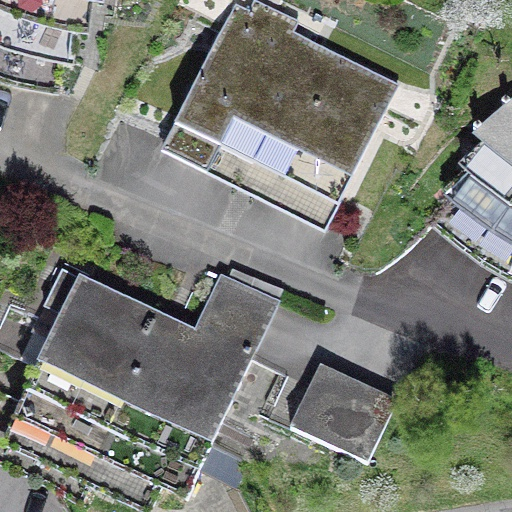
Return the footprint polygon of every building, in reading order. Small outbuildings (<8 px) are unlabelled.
[(73,64),(77,33),(6,0),(0,0),(0,32),(63,63),(73,64)] [(6,0),(77,33),(88,35),(91,8),(102,9),(103,0),(6,0)] [(169,141),(330,221),(397,86),(236,6),(169,141)] [(0,79),(58,93),(63,63),(0,32),(0,79)] [(462,166),(470,173),(511,192),(511,102),(477,137),(484,145),(462,166)] [(511,192),(470,173),(448,195),(456,203),(511,229),(511,192)] [(511,229),(456,203),(434,224),(460,247),(511,279),(511,229)] [(61,270),(20,359),(212,445),(278,304),(221,277),(195,333),(61,270)] [(199,472),(212,445),(20,359),(8,385),(199,472)] [(367,465),(393,409),(317,373),(290,430),(367,465)] [(187,498),(199,472),(8,385),(0,401),(0,413),(162,487),(187,498)] [(153,506),(162,487),(0,413),(0,459),(59,486),(68,467),(153,506)]
